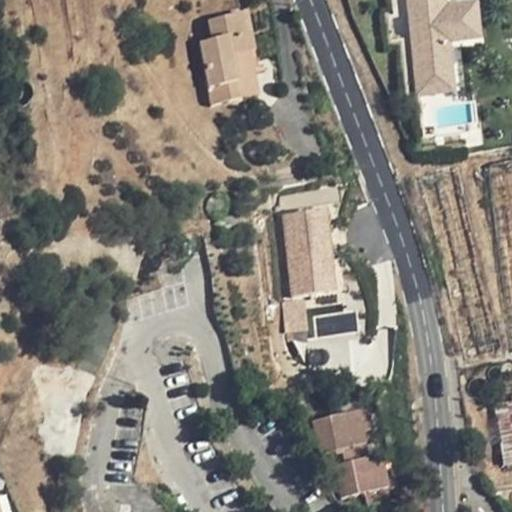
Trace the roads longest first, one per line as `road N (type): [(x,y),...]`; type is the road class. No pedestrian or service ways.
road 1 (tertiary): [(312,0),(417,274),(431,333),(448,511)]
road 2 (residential): [(295,511),(232,408),(205,330),(180,316),(159,321),(141,340),(143,362),(204,511)]
